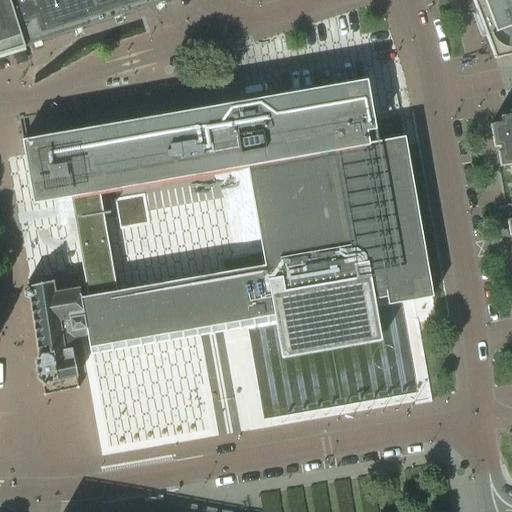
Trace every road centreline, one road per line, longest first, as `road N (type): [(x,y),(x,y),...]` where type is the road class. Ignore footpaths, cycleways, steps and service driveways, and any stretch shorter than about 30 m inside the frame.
road 1 (residential): [(479,420),(40,489)]
road 2 (residential): [(479,420),(434,95)]
